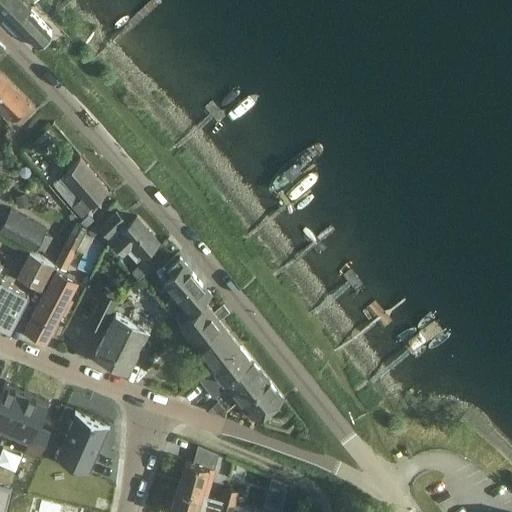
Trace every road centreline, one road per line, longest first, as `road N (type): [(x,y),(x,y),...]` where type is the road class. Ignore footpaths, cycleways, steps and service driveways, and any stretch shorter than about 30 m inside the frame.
road 1 (tertiary): [(386,481),(146,183),(0,26)]
road 2 (residential): [(386,481),(151,403)]
road 3 (residential): [(151,403),(0,344)]
